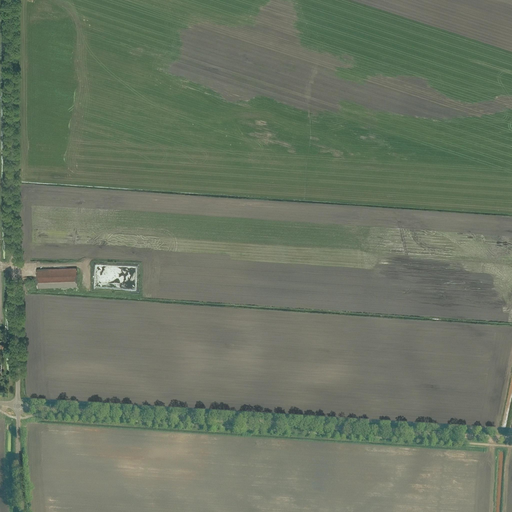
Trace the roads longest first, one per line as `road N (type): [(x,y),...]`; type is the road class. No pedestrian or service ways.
road 1 (tertiary): [(511,440),(18,406)]
road 2 (unclassified): [(18,406),(11,0)]
